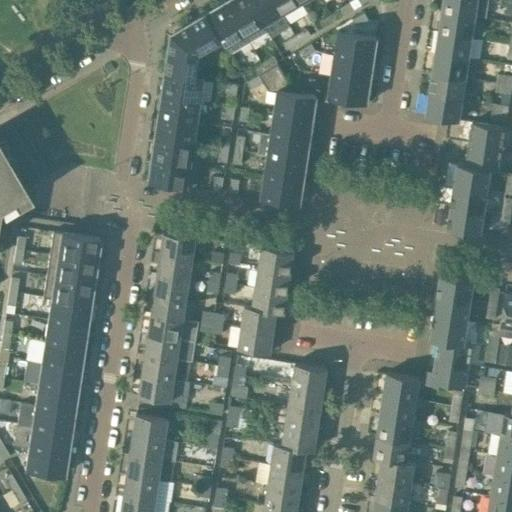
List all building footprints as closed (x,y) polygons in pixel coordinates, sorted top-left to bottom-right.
[(250,41),(245,34),(225,0),(207,11),(222,37),(231,52),(250,41)] [(264,23),(250,0),(225,0),(245,34),(250,41),(268,30),(264,23)] [(275,0),(250,0),(264,23),(283,12),(275,0)] [(300,2),(299,0),(275,0),(283,12),(300,2)] [(339,7),(343,14),(355,7),(351,0),(339,7)] [(488,0),(443,0),(443,9),(475,14),(486,15),(488,0)] [(472,34),(475,14),(443,9),(440,29),(472,34)] [(205,77),(205,76),(200,50),(222,37),(207,11),(172,32),(166,72),(205,77)] [(365,11),(353,17),(357,24),(369,18),(365,11)] [(321,19),(325,26),(337,19),(333,12),(321,19)] [(307,27),(296,34),(300,41),(311,34),(307,27)] [(374,57),(377,35),(338,29),(335,52),(374,57)] [(440,29),(437,50),(469,55),(472,34),(440,29)] [(284,41),(288,48),(300,41),(296,34),(284,41)] [(303,55),(316,48),(311,41),(299,48),(303,55)] [(466,76),(469,55),(437,50),(433,71),(466,76)] [(374,57),(335,52),(332,73),(370,79),(374,57)] [(266,68),(278,61),(273,54),(261,61),(266,68)] [(115,69),(110,61),(104,65),(109,73),(115,69)] [(259,72),(266,68),(261,61),(250,68),(254,75),(259,72)] [(277,91),(274,110),(313,116),(317,94),(301,92),(288,89),(289,80),(278,61),(266,68),(259,72),(259,73),(264,80),(269,89),(277,91)] [(433,71),(430,92),(463,97),(466,76),(433,71)] [(205,77),(166,72),(163,93),(202,99),(205,77)] [(264,80),(259,73),(247,80),(251,87),(264,80)] [(328,95),(329,96),(367,101),(370,79),(332,73),(328,95)] [(511,82),(511,75),(498,73),(497,81),(511,82)] [(288,89),(301,92),(302,83),(289,80),(288,89)] [(228,95),(236,96),(238,83),(230,81),(228,95)] [(511,92),(511,86),(511,82),(497,81),(495,90),(511,92)] [(460,118),(463,97),(430,92),(427,113),(460,118)] [(198,120),(201,104),(202,99),(163,93),(159,114),(198,120)] [(490,120),(506,122),(509,105),(493,102),(490,120)] [(227,103),(225,117),(233,118),(235,104),(227,103)] [(250,106),(241,105),(239,119),(248,120),(250,106)] [(310,137),(313,116),(274,110),(271,131),(310,137)] [(198,120),(159,114),(156,136),(195,142),(198,120)] [(505,126),(490,123),(473,120),(470,141),(502,146),(505,126)] [(271,131),(268,153),(307,159),(310,137),(271,131)] [(231,133),(223,132),(221,146),(229,147),(231,133)] [(245,135),(237,134),(235,148),(243,149),(245,135)] [(200,164),(203,144),(195,143),(195,142),(156,136),(153,157),(200,164)] [(0,210),(30,193),(28,189),(0,141),(0,210)] [(467,162),(499,167),(502,146),(470,141),(467,162)] [(219,159),(227,161),(229,147),(221,146),(219,159)] [(233,161),(241,163),(243,149),(235,148),(233,161)] [(268,153),(265,174),(304,180),(307,159),(268,153)] [(153,157),(150,179),(197,186),(200,164),(153,157)] [(499,167),(467,162),(459,161),(456,182),(487,187),(501,189),(504,170),(498,169),(499,167)] [(300,203),(304,180),(265,174),(261,196),(300,203)] [(222,190),(224,176),(216,175),(214,188),(222,190)] [(238,192),(240,178),(232,177),(229,191),(238,192)] [(484,208),(487,187),(456,182),(452,203),(484,208)] [(511,194),(505,193),(502,211),(511,212),(511,211),(511,194)] [(449,224),(481,229),(484,208),(452,203),(449,224)] [(509,227),(511,212),(502,211),(500,225),(509,227)] [(49,252),(57,253),(96,259),(99,236),(52,229),(49,252)] [(161,251),(193,256),(196,235),(165,230),(161,251)] [(17,235),(16,246),(23,248),(24,236),(17,235)] [(262,244),(259,264),(291,269),(294,249),(262,244)] [(23,248),(16,246),(13,261),(20,262),(23,248)] [(211,260),(222,261),(224,251),(213,249),(211,260)] [(227,261),(239,263),(241,252),(229,250),(227,261)] [(158,271),(190,276),(193,256),(161,251),(158,271)] [(92,280),(96,259),(57,253),(49,252),(46,273),(54,274),(92,280)] [(288,290),(291,269),(259,264),(256,285),(288,290)] [(220,280),(221,269),(210,268),(208,279),(220,280)] [(226,270),(224,280),(236,282),(237,272),(226,270)] [(155,292),(187,296),(190,276),(158,271),(155,292)] [(442,272),(439,293),(471,298),(474,277),(442,272)] [(43,294),(50,295),(89,301),(92,280),(54,274),(46,273),(43,294)] [(11,276),(9,289),(16,290),(18,278),(11,276)] [(218,290),(220,280),(208,279),(207,289),(218,290)] [(234,293),(236,282),(224,280),(223,291),(234,293)] [(253,306),(277,310),(285,311),(288,290),(256,285),(253,306)] [(488,300),(498,302),(500,286),(491,285),(488,300)] [(6,304),(13,305),(16,290),(9,289),(6,304)] [(500,323),(499,329),(500,329),(500,334),(511,335),(511,290),(505,290),(500,323)] [(152,312),(184,317),(187,296),(155,292),(152,312)] [(467,320),(471,298),(439,293),(435,314),(467,320)] [(50,295),(47,317),(86,323),(89,301),(50,295)] [(488,300),(486,316),(495,317),(498,302),(488,300)] [(277,310),(253,306),(245,305),(242,325),(274,330),(277,310)] [(203,307),(200,328),(221,331),(224,310),(203,307)] [(149,332),(181,337),(184,317),(152,312),(149,332)] [(432,336),(439,337),(464,341),(474,342),(477,321),(467,320),(435,314),(432,336)] [(86,323),(47,317),(44,338),(83,344),(86,323)] [(2,332),(9,333),(11,321),(4,320),(2,332)] [(239,345),(271,350),(274,330),(242,325),(239,345)] [(488,344),(498,345),(500,329),(491,328),(488,344)] [(0,346),(7,347),(9,333),(2,332),(0,345),(0,346)] [(146,353),(177,358),(181,337),(149,332),(146,353)] [(464,341),(439,337),(434,369),(452,372),(450,384),(465,386),(469,362),(479,363),(482,343),(474,342),(464,341)] [(44,338),(41,360),(79,365),(83,344),(44,338)] [(511,363),(511,343),(501,342),(498,361),(511,363)] [(498,345),(488,344),(485,359),(495,361),(498,345)] [(143,373),(174,378),(177,358),(146,353),(143,373)] [(231,366),(233,355),(219,353),(218,364),(231,366)] [(41,360),(38,381),(76,387),(79,365),(41,360)] [(327,366),(295,361),(292,382),(324,386),(327,366)] [(234,373),(245,375),(247,365),(235,363),(234,373)] [(229,376),(231,366),(218,364),(216,374),(229,376)] [(427,368),(426,377),(425,383),(450,387),(450,384),(452,372),(434,369),(427,368)] [(388,370),(384,391),(417,396),(420,376),(388,370)] [(140,394),(139,400),(186,407),(187,401),(190,380),(174,378),(143,373),(140,394)] [(245,375),(234,373),(232,384),(244,385),(245,375)] [(495,389),(497,376),(480,374),(478,387),(495,389)] [(38,381),(34,402),(73,408),(76,387),(38,381)] [(321,407),(324,386),(292,382),(289,402),(321,407)] [(452,404),(461,405),(463,389),(454,388),(452,404)] [(414,417),(417,396),(384,391),(381,412),(414,417)] [(223,413),(224,402),(213,400),(211,411),(223,413)] [(34,402),(31,424),(70,430),(73,408),(34,402)] [(321,407),(289,402),(286,423),(318,428),(321,407)] [(241,405),(229,404),(228,414),(239,415),(241,405)] [(452,404),(449,419),(458,421),(461,405),(452,404)] [(137,411),(134,432),(166,437),(169,416),(137,411)] [(381,412),(378,433),(411,438),(414,417),(381,412)] [(464,427),(474,429),(477,415),(466,413),(464,427)] [(511,413),(511,415),(504,414),(501,433),(511,434),(511,413)] [(228,414),(226,423),(238,425),(239,415),(228,414)] [(209,424),(221,425),(222,418),(210,416),(209,424)] [(315,448),(318,428),(286,423),(283,444),(307,447),(315,448)] [(31,424),(28,445),(67,451),(70,430),(31,424)] [(472,446),(474,429),(464,427),(461,445),(472,446)] [(445,444),(455,446),(457,430),(448,429),(445,444)] [(218,445),(220,432),(208,430),(206,444),(218,445)] [(134,432),(131,452),(163,457),(175,459),(178,439),(166,437),(134,432)] [(236,435),(225,433),(223,446),(234,448),(236,435)] [(407,459),(411,438),(378,433),(375,453),(407,459)] [(511,434),(501,433),(497,454),(511,456),(511,434)] [(307,447),(283,444),(275,442),(272,462),(304,467),(307,447)] [(445,444),(443,460),(452,462),(455,446),(445,444)] [(28,445),(24,468),(63,473),(67,451),(28,445)] [(215,464),(218,446),(206,445),(203,462),(215,464)] [(221,455),(233,457),(234,448),(223,446),(221,455)] [(159,478),(163,457),(131,452),(128,473),(159,478)] [(383,456),(379,475),(412,481),(415,461),(407,460),(407,459),(375,453),(374,455),(383,456)] [(457,469),(468,471),(470,456),(460,454),(457,469)] [(511,477),(511,456),(497,454),(494,475),(511,477)] [(233,457),(221,455),(220,464),(232,465),(233,457)] [(301,487),(304,467),(272,462),(269,482),(301,487)] [(466,487),(468,471),(457,469),(455,485),(466,487)] [(451,472),(436,470),(434,485),(439,486),(448,487),(451,472)] [(10,473),(3,477),(10,488),(17,484),(10,473)] [(128,473),(124,493),(156,498),(171,500),(175,480),(159,478),(128,473)] [(200,484),(212,486),(213,476),(201,474),(200,484)] [(379,475),(376,496),(409,501),(419,503),(422,482),(412,481),(379,475)] [(511,498),(511,477),(494,475),(491,496),(511,498)] [(301,487),(269,482),(266,503),(298,507),(301,487)] [(17,484),(10,488),(18,500),(24,497),(17,484)] [(200,484),(198,494),(210,496),(212,486),(200,484)] [(217,484),(216,494),(227,496),(229,486),(217,484)] [(437,501),(446,503),(448,487),(439,486),(437,501)] [(154,511),(156,498),(124,493),(121,511),(154,511)] [(226,506),(227,496),(216,494),(214,505),(226,506)] [(451,510),(461,511),(464,497),(453,495),(451,510)] [(407,511),(409,501),(376,496),(373,511),(407,511)] [(511,511),(511,498),(491,496),(488,511),(511,511)] [(296,511),(298,507),(266,503),(264,511),(296,511)]
